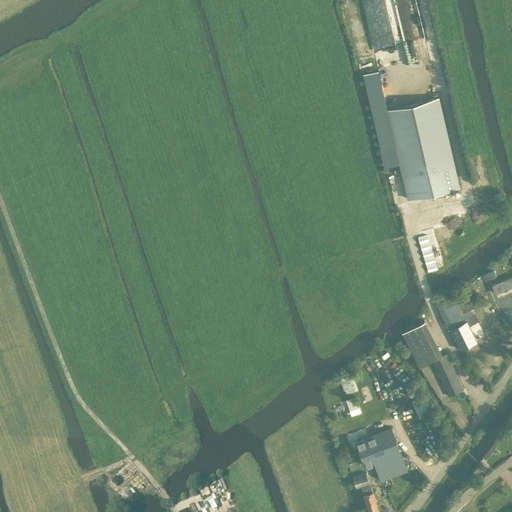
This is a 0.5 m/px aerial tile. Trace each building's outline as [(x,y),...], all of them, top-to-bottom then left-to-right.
[(439,96),(386,109),(407,199),(460,187),(439,96)] [(430,262),(428,264),(436,275),(454,262),(445,251),(435,258),(430,262)] [(485,281),(497,276),(494,271),(483,276),(485,281)] [(511,279),(501,286),(506,294),(511,289),(511,279)] [(464,289),(436,303),(445,322),(449,329),(451,328),(461,348),(477,340),(469,325),(480,320),(464,289)] [(427,320),(403,332),(420,366),(433,360),(438,356),(443,354),(427,320)] [(438,356),(433,360),(449,395),(464,389),(447,353),(443,354),(438,356)] [(357,390),(353,375),(340,379),(345,394),(351,392),(357,390)] [(337,420),(360,413),(355,398),(333,405),(337,420)] [(375,482),(407,470),(391,427),(357,439),(366,465),(371,463),(374,469),(371,471),(375,482)] [(367,471),(353,475),(357,487),(361,486),(363,493),(372,490),(367,471)] [(363,493),(369,511),(379,511),(372,490),(363,493)]
